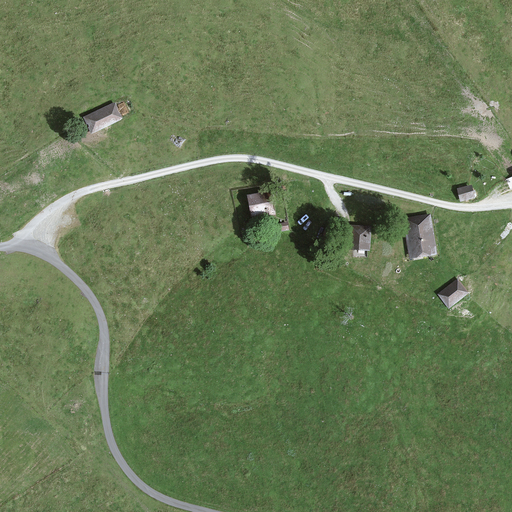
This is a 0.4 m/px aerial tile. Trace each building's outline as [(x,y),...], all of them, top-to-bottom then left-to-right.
[(117,107),(91,118),(97,131),(122,121),(117,107)] [(471,188),(462,190),(464,201),(473,199),(471,188)] [(266,196),(248,197),(249,212),(266,211),(266,196)] [(428,218),(409,221),(414,255),(434,252),(428,218)] [(369,224),(346,223),(345,247),(368,248),(369,224)] [(462,280),(441,297),(450,308),(471,292),(462,280)]
